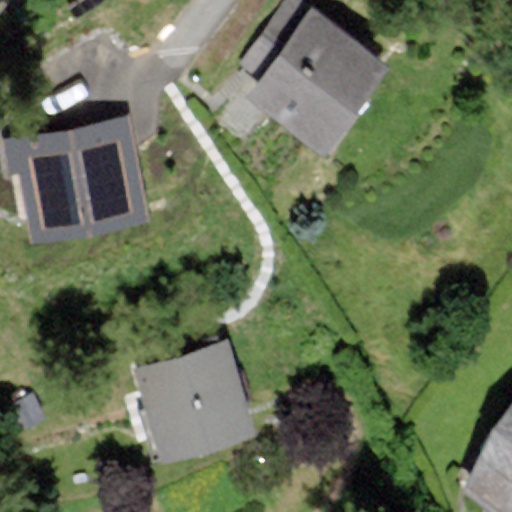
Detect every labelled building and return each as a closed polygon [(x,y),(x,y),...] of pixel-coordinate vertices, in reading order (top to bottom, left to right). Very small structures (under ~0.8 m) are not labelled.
[(304,0),(290,0),(244,62),(265,78),(253,93),(327,148),(390,64),(317,9),(304,0)] [(84,130),(15,142),(31,237),(148,217),(131,122),(84,130)] [(145,372),(169,452),(247,429),(224,349),(145,372)] [(40,391),(15,404),(29,431),(54,419),(40,391)] [(511,511),(511,421),(465,489),(498,511),(511,511)]
